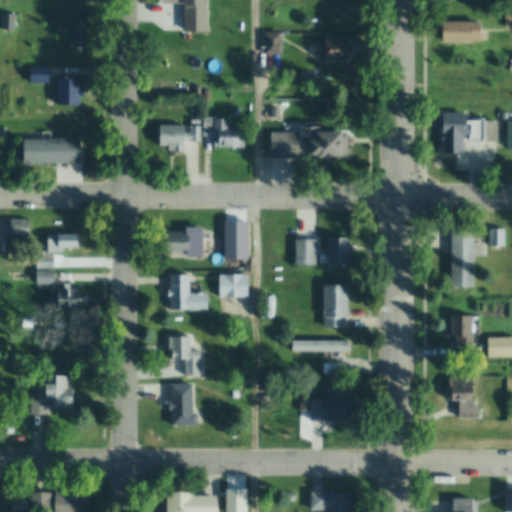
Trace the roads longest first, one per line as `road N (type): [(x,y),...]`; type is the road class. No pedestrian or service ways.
road 1 (residential): [(511,202),(0,199)]
road 2 (tertiary): [(402,511),(404,0)]
road 3 (residential): [(511,466),(0,464)]
road 4 (residential): [(130,511),(129,0)]
